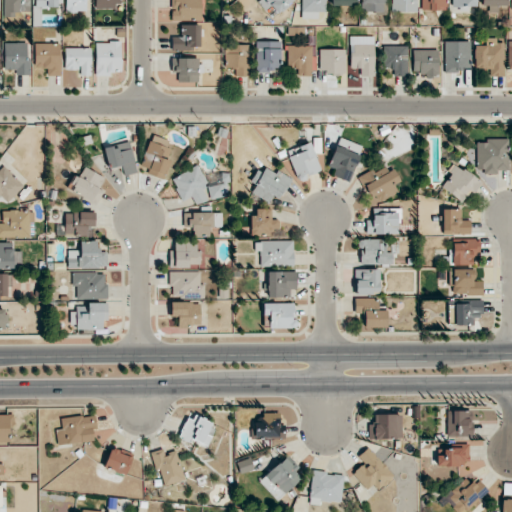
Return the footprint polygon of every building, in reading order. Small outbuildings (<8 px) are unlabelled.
[(4,0),(4,17),(15,17),(14,12),(31,12),(30,0),(4,0)] [(64,0),(65,12),(87,12),(86,0),(64,0)] [(119,0),(95,0),(95,9),(119,9),(119,0)] [(170,0),(171,21),(201,20),(200,0),(170,0)] [(260,0),(258,2),(265,11),(271,6),(278,14),(294,0),(260,0)] [(325,12),(325,0),(300,0),(300,18),(318,19),(318,12),(325,12)] [(359,0),(360,11),(386,12),(385,0),(359,0)] [(416,12),(416,0),(391,0),(391,12),(416,12)] [(420,0),(420,9),(445,10),(445,0),(420,0)] [(171,48),(199,49),(200,25),(180,25),(180,37),(172,36),(171,48)] [(374,36),(349,36),(348,68),(359,68),(359,76),(373,76),(374,36)] [(474,45),(474,68),(487,68),(487,76),(504,76),(504,40),(486,39),(486,45),(474,45)] [(281,42),(256,41),(256,71),(280,71),(281,42)] [(444,70),(470,70),(470,41),(443,41),(444,70)] [(96,42),(95,76),(113,76),(113,71),(121,71),(121,42),(96,42)] [(30,75),(30,60),(26,60),(27,43),(4,43),(4,70),(16,70),(16,75),(30,75)] [(61,76),(60,43),(34,44),(35,68),(47,68),(47,76),(61,76)] [(235,77),(249,76),(248,44),(224,45),(225,68),(235,68),(235,77)] [(297,75),(311,76),(312,46),(287,45),(287,68),(297,69),(297,75)] [(393,76),(407,76),(408,46),(384,45),(383,68),(393,68),(393,76)] [(64,48),(65,70),(80,70),(80,76),(91,75),(91,48),(64,48)] [(345,49),(319,49),(319,73),(344,73),(345,49)] [(439,74),(438,49),(412,50),(412,75),(439,74)] [(177,81),(197,82),(198,58),(171,58),(171,72),(178,72),(177,81)] [(171,141),(150,135),(141,166),(149,168),(148,175),(164,179),(169,160),(166,159),(171,141)] [(363,146),(338,137),(327,166),(335,169),(332,175),(349,182),(363,146)] [(508,138),(486,139),(486,142),(477,142),(477,174),(497,174),(497,170),(508,170),(508,138)] [(109,169),(120,166),(123,176),(137,172),(128,141),(103,148),(109,169)] [(321,171),(310,142),(287,151),(298,180),(321,171)] [(478,181),(453,162),(446,172),(450,175),(441,187),(463,203),(478,181)] [(97,189),(104,178),(83,166),(69,189),(95,205),(102,192),(97,189)] [(171,178),(181,201),(191,197),(195,205),(211,198),(197,166),(171,178)] [(256,185),(251,193),(274,205),(288,179),(266,166),(261,173),(256,170),(250,182),(256,185)] [(394,169),(388,171),(385,166),(374,172),(372,169),(359,176),(372,204),(398,192),(394,184),(400,181),(394,169)] [(399,208),(372,209),(372,219),(365,219),(365,234),(400,234),(399,208)] [(271,209),(252,209),(252,236),(278,236),(278,219),(271,219),(271,209)] [(470,220),(461,220),(461,209),(441,209),(441,234),(469,234),(470,220)] [(64,234),(87,235),(87,226),(94,226),(95,213),(65,212),(64,234)] [(211,236),(210,212),(183,213),(184,226),(193,226),(193,237),(211,236)] [(384,240),(359,239),(358,263),(391,264),(392,252),(384,252),(384,240)] [(254,241),(255,251),(260,251),(260,267),(294,266),(293,240),(254,241)] [(107,252),(98,252),(98,241),(80,241),(80,250),(68,250),(68,268),(107,268),(107,252)] [(451,264),(475,265),(476,241),(451,241),(451,264)] [(0,256),(0,268),(13,269),(13,243),(0,242),(0,256)] [(169,267),(200,266),(200,251),(196,251),(196,242),(174,242),(174,251),(169,251),(169,267)] [(379,269),(354,269),(354,294),(379,293),(379,269)] [(482,294),(482,280),(474,281),(474,269),(445,269),(446,295),(482,294)] [(267,271),(267,297),(289,298),(289,288),(296,289),(297,272),(267,271)] [(168,272),(169,286),(172,286),(173,298),(204,298),(204,284),(200,284),(200,272),(168,272)] [(106,299),(106,273),(72,273),(72,286),(76,286),(76,299),(106,299)] [(378,298),(353,298),(354,314),(362,313),(362,327),(387,327),(386,306),(378,306),(378,298)] [(473,325),(473,315),(482,316),(482,300),(470,300),(470,304),(454,303),(454,324),(473,325)] [(170,317),(177,317),(177,326),(200,326),(200,303),(171,302),(170,317)] [(269,329),(295,328),(294,303),(262,304),(263,315),(269,315),(269,329)] [(103,329),(103,321),(108,321),(107,305),(70,306),(70,329),(103,329)] [(446,411),(446,436),(472,436),(471,411),(446,411)] [(285,439),(285,425),(280,425),(280,413),(260,413),(260,422),(251,422),(251,439),(285,439)] [(0,427),(0,443),(10,442),(9,414),(0,414),(0,427)] [(400,414),(372,414),(373,423),(368,423),(369,439),(401,438),(400,414)] [(179,439),(188,442),(191,435),(203,439),(208,422),(187,415),(179,439)] [(57,444),(95,441),(94,416),(61,418),(61,429),(56,430),(57,444)] [(435,466),(469,465),(468,445),(443,446),(444,455),(435,455),(435,466)] [(357,456),(363,463),(352,474),(366,489),(372,484),(379,491),(394,476),(367,447),(357,456)] [(126,475),(131,455),(110,449),(104,469),(126,475)] [(151,452),(155,470),(159,469),(164,486),(184,481),(177,451),(164,454),(163,449),(151,452)] [(260,478),(276,499),(302,480),(295,470),(298,468),(289,457),(260,478)] [(343,474),(311,472),(310,502),(341,503),(343,474)] [(489,493),(478,478),(470,485),(465,478),(443,496),(456,511),(460,511),(464,509),(467,511),(489,493)] [(499,511),(511,511),(511,497),(500,497),(499,511)]
